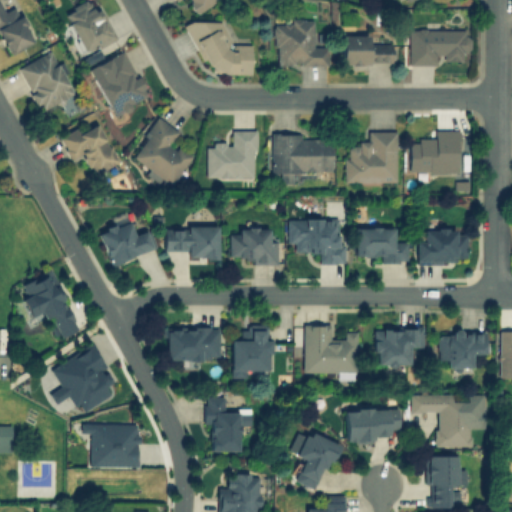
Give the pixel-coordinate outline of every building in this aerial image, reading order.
[(82,54),(112,39),(93,0),(83,0),(61,10),(82,54)] [(172,0),(173,1),(174,0),(187,0),(194,13),(215,0),(172,0)] [(0,50),(2,55),(32,42),(14,3),(1,9),(0,6),(0,50)] [(324,64),(324,45),(311,45),(311,19),(272,19),(272,64),(324,64)] [(250,70),(250,44),(222,44),(222,21),(190,21),(190,69),(250,70)] [(406,64),(433,64),(433,54),(442,54),(442,63),(458,63),(458,53),(466,54),(467,28),(406,28),(406,64)] [(339,63),(389,63),(388,43),(367,43),(367,34),(338,34),(339,63)] [(15,65),(36,111),(74,94),(52,48),(15,65)] [(110,115),(147,98),(124,49),(87,65),(110,115)] [(127,157),(168,187),(191,155),(170,140),(177,130),(156,116),(127,157)] [(58,138),(69,160),(80,153),(91,174),(116,161),(94,119),(58,138)] [(456,172),(457,128),(431,128),(431,139),(407,138),(407,172),(456,172)] [(203,176),(253,177),(253,129),(229,129),(229,140),(210,140),(210,144),(203,144),(203,176)] [(341,181),(393,181),(393,129),(365,129),(365,143),(341,143),(341,181)] [(291,170),(330,170),(330,136),(304,137),(304,132),(268,132),(268,172),(278,172),(278,181),(291,181),(291,170)] [(292,251),(316,251),(316,262),(341,262),(341,216),(284,217),(284,243),(292,243),(292,251)] [(153,248),(146,229),(133,233),(128,217),(95,228),(107,264),(153,248)] [(216,257),(216,224),(161,225),(161,248),(185,248),(185,257),(216,257)] [(274,262),(274,237),(264,237),(264,226),(234,226),(234,228),(226,228),(226,255),(236,255),(236,262),(274,262)] [(378,261),(405,261),(405,240),(391,240),(391,226),(352,226),(352,255),(378,255),(378,261)] [(464,261),(464,232),(453,232),(453,227),(422,227),(422,239),(413,239),(413,261),(464,261)] [(50,267),(19,280),(24,294),(19,296),(26,315),(38,311),(42,320),(46,319),(53,337),(75,328),(50,267)] [(267,323),(239,323),(239,338),(227,338),(228,376),(246,376),(246,368),(267,368),(267,323)] [(330,323),(300,323),(300,370),(334,370),(334,378),(354,378),(354,332),(330,332),(330,323)] [(217,359),(217,325),(161,325),(161,359),(217,359)] [(421,326),(371,326),(371,364),(407,364),(407,346),(421,346),(421,326)] [(511,329),(496,329),(496,375),(511,375),(511,329)] [(444,366),(470,366),(470,352),(483,352),(482,330),(435,330),(435,359),(444,359),(444,366)] [(58,386),(47,370),(89,342),(96,353),(95,353),(104,366),(101,368),(110,382),(103,387),(107,393),(81,411),(76,403),(72,406),(65,395),(52,403),(46,394),(58,386)] [(467,445),(467,401),(454,401),(454,393),(406,393),(407,412),(433,411),(433,445),(467,445)] [(238,449),(237,410),(223,410),(223,395),(201,395),(201,424),(208,424),(208,450),(238,449)] [(341,407),(342,439),(387,438),(387,429),(396,429),(396,406),(341,407)] [(9,423),(0,423),(0,450),(9,450),(9,423)] [(87,465),(134,465),(134,443),(136,443),(136,434),(133,434),(133,424),(79,424),(79,432),(87,432),(87,465)] [(286,452),(301,458),(292,480),(316,489),(335,441),(296,426),(286,452)] [(506,493),(511,494),(511,432),(502,481),(508,482),(506,493)] [(448,506),(448,483),(462,483),(462,465),(454,465),(454,454),(425,454),(425,506),(448,506)] [(257,511),(257,472),(225,472),(225,485),(214,484),(214,511),(257,511)] [(339,511),(340,494),(321,493),(321,506),(303,505),(302,511),(339,511)]
